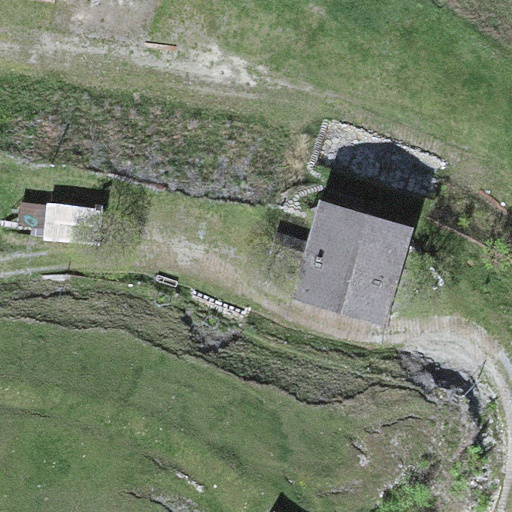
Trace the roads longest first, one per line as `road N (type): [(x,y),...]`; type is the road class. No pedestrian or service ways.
road 1 (track): [(511,430),(505,381),(458,333),(368,333),(186,263),(109,253),(0,273)]
road 2 (track): [(349,0),(404,29),(511,131)]
